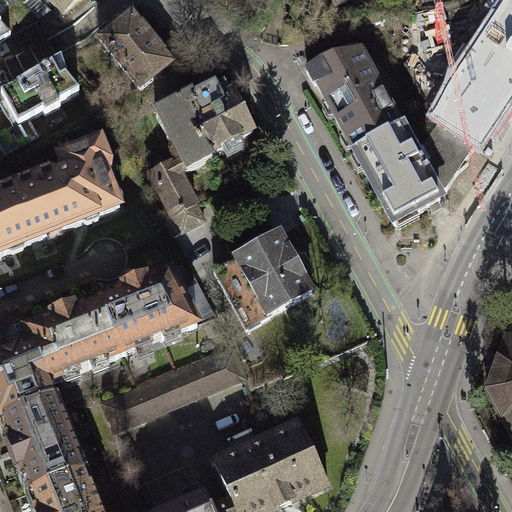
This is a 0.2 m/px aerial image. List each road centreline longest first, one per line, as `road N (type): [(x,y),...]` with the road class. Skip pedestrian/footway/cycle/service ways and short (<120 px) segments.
road 1 (residential): [(164,0),(223,44),(261,86),(430,389)]
road 2 (secondary): [(430,389),(475,255)]
road 3 (residential): [(430,389),(497,511)]
road 4 (secondary): [(430,389),(386,511)]
